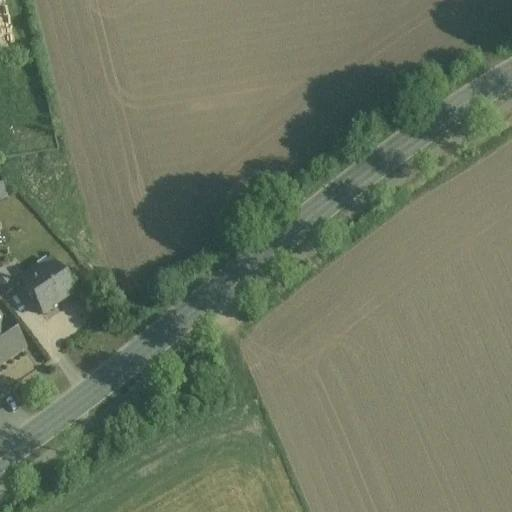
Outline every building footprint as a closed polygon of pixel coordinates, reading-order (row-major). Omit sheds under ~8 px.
[(0,202),(10,199),(5,183),(0,184),(0,202)] [(11,202),(0,208),(0,231),(21,220),(11,202)] [(19,284),(41,317),(73,296),(51,263),(19,284)] [(2,273),(0,274),(0,294),(3,299),(14,291),(2,273)] [(1,325),(0,323),(0,368),(24,353),(5,323),(1,325)]
